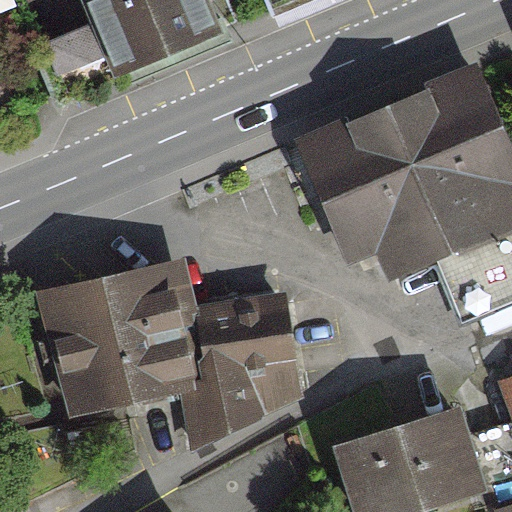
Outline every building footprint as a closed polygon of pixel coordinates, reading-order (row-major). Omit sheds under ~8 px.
[(202,0),(91,0),(120,68),(214,29),(202,0)] [(271,0),(278,14),(309,0),(271,0)] [(50,48),(69,89),(107,71),(88,31),(50,48)] [(511,167),(476,76),(307,142),(350,252),(383,239),(394,268),(511,221),(511,167)] [(186,273),(48,302),(70,409),(200,382),(209,381),(194,312),(186,273)] [(458,415),(341,450),(359,511),(403,511),(480,489),(458,415)]
